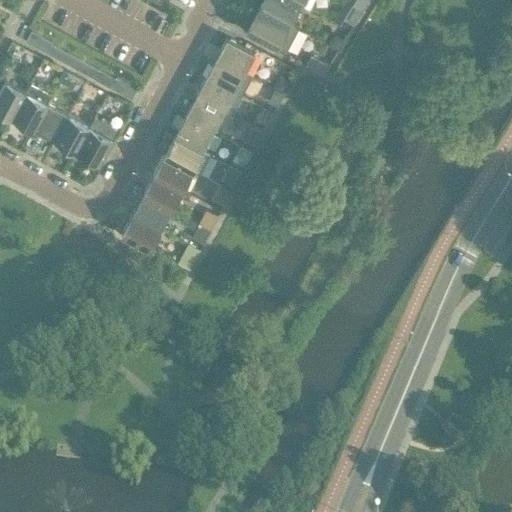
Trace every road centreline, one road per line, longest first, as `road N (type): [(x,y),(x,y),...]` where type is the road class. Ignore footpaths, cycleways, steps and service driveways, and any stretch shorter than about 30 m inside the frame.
road 1 (tertiary): [(381,442),(464,255),(511,178)]
road 2 (residential): [(0,166),(87,211),(105,200),(180,59)]
road 3 (residential): [(180,59),(68,0)]
